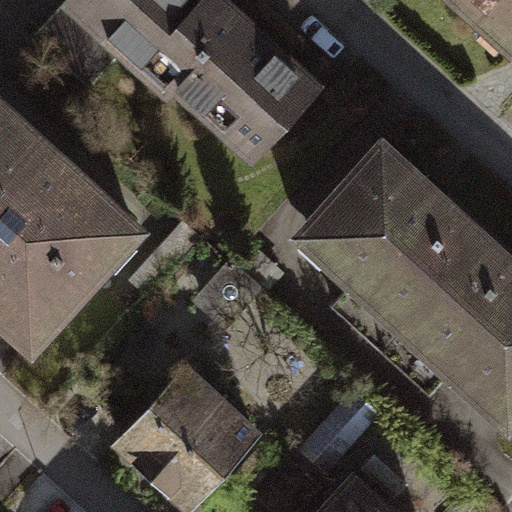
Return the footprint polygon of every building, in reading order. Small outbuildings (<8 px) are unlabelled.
[(67,0),(36,36),(91,85),(133,38),(154,57),(148,64),(175,88),(187,74),(209,94),(203,100),(258,148),(318,80),(227,0),(67,0)] [(511,0),(458,0),(511,48),(511,0)] [(134,224),(0,101),(0,304),(32,334),(134,224)] [(486,235),(384,142),(309,224),(363,272),(333,304),(382,348),(486,235)] [(511,258),(486,235),(382,348),(431,393),(460,361),(511,408),(511,258)] [(262,288),(231,260),(202,292),(234,320),(262,288)] [(255,428),(187,366),(122,438),(190,501),(255,428)] [(355,389),(301,449),(328,474),(382,414),(355,389)] [(400,511),(357,472),(320,511),(400,511)]
